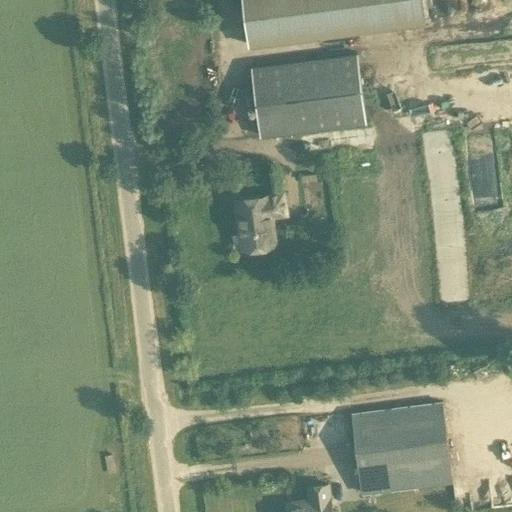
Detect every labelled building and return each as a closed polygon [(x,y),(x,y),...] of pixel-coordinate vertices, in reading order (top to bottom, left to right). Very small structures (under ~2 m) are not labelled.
[(243,0),(249,44),(426,22),(422,0),(243,0)] [(435,70),(475,69),(474,43),(434,44),(435,70)] [(358,52),(252,66),(261,135),(367,122),(358,52)] [(236,199),(243,248),(275,244),(271,214),(286,212),(283,193),(236,199)] [(351,412),(362,494),(454,482),(442,400),(351,412)] [(287,501),(288,511),(332,511),(329,483),(308,486),(310,498),(287,501)]
